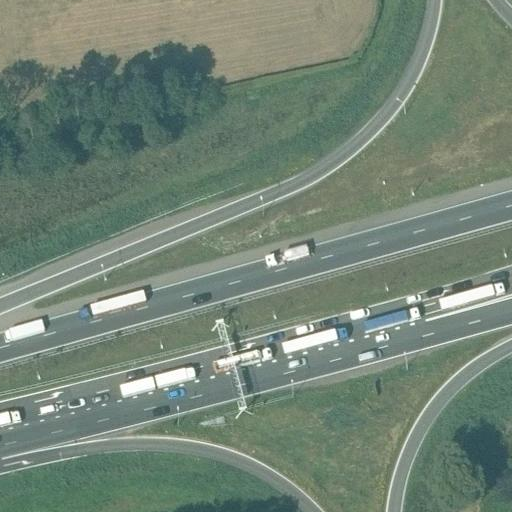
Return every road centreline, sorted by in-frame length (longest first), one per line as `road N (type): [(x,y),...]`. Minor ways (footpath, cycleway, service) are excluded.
road 1 (motorway): [(511,161),(229,248),(0,331)]
road 2 (motorway): [(0,397),(511,254)]
road 3 (motorway): [(511,204),(0,346)]
road 4 (motorway): [(0,467),(244,412),(414,393),(511,392)]
